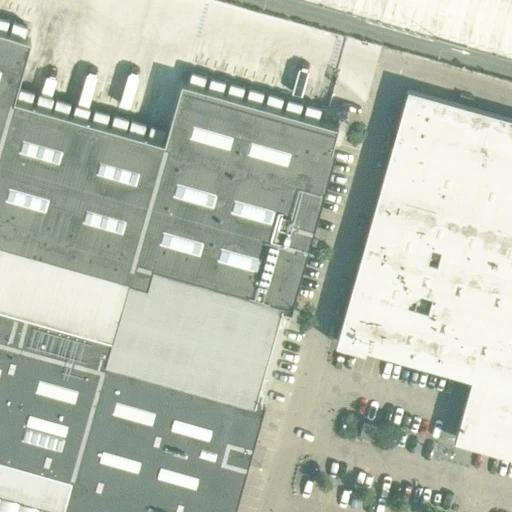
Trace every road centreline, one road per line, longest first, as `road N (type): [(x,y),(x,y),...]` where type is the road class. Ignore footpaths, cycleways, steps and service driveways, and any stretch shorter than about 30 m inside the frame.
road 1 (unclassified): [(314,374),(0,285)]
road 2 (unclassified): [(314,374),(399,70)]
road 3 (unclassified): [(476,488),(296,438)]
